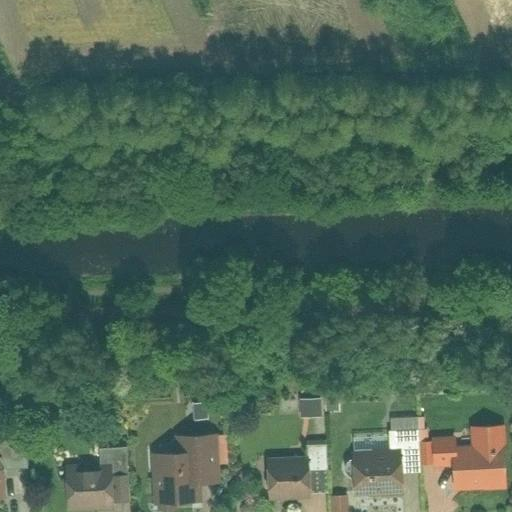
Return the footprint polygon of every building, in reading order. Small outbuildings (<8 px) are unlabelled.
[(0,467),(0,461),(18,460),(15,403),(0,404),(0,475),(3,474),(0,467)] [(446,455),(447,482),(498,480),(495,413),(461,414),(462,433),(440,433),(440,427),(419,428),(420,456),(446,455)] [(168,441),(143,443),(147,496),(193,492),(191,470),(209,468),(205,422),(167,425),(168,441)] [(258,448),(261,493),(303,491),(303,480),(318,479),(315,434),(299,435),(300,446),(258,448)] [(56,458),(59,503),(103,500),(102,488),(118,487),(115,438),(89,440),(90,456),(56,458)] [(391,440),(343,442),(345,489),(394,486),(391,440)]
